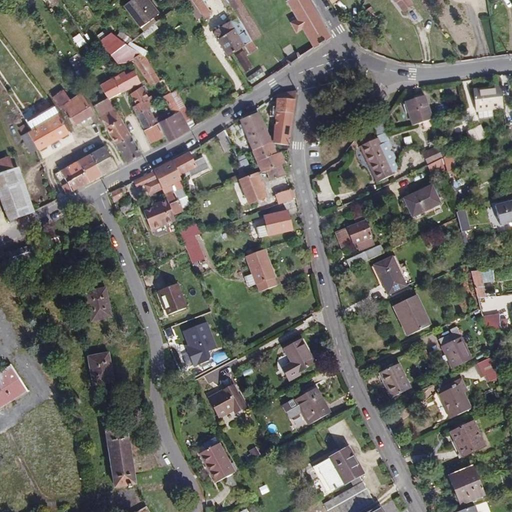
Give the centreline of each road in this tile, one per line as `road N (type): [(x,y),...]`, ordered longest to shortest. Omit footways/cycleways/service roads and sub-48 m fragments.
road 1 (residential): [(303,71),(295,168),(314,256),(348,375),(416,511)]
road 2 (residential): [(96,189),(152,328),(159,417),(195,511)]
road 3 (residential): [(154,158),(303,71)]
road 4 (residential): [(511,64),(413,74),(348,58)]
road 5 (residential): [(65,205),(46,162),(100,134),(125,173)]
